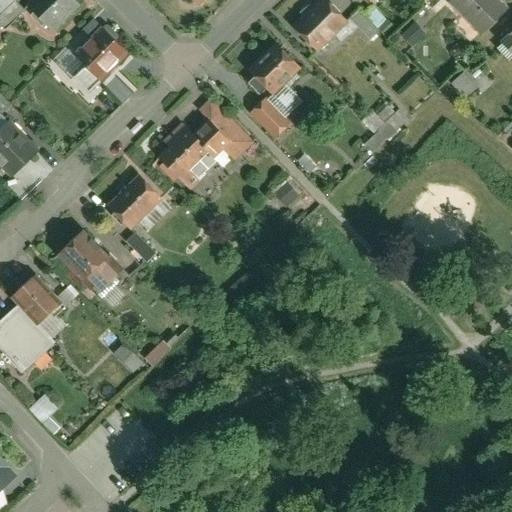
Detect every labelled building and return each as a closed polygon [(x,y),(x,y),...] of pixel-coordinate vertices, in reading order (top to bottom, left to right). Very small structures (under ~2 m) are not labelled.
[(22,9),(12,0),(0,0),(0,24),(3,27),(22,9)] [(78,2),(75,0),(25,0),(24,1),(50,28),(78,2)] [(329,0),(314,0),(291,23),(316,47),(347,17),(329,0)] [(421,0),(430,9),(439,0),(421,0)] [(447,0),(478,32),(507,5),(502,0),(447,0)] [(367,38),(385,20),(372,8),(364,17),(356,9),(347,18),(367,38)] [(103,19),(71,51),(83,64),(72,74),(88,90),(129,51),(113,35),(117,32),(103,19)] [(511,27),(501,38),(511,50),(511,27)] [(276,41),(247,66),(254,74),(248,80),(258,92),(265,86),(269,91),(298,66),(276,41)] [(450,82),(463,96),(475,85),(461,71),(450,82)] [(0,87),(0,119),(6,125),(21,111),(0,87)] [(372,133),(361,144),(370,154),(405,120),(386,100),(362,123),(372,133)] [(12,121),(0,132),(0,160),(14,175),(41,150),(12,121)] [(183,126),(148,161),(181,194),(230,146),(210,125),(196,139),(183,126)] [(137,172),(105,203),(128,227),(160,196),(137,172)] [(81,228),(57,251),(100,296),(116,280),(112,276),(120,269),(81,228)] [(131,232),(123,242),(145,261),(153,251),(131,232)] [(18,303),(0,318),(0,347),(2,350),(22,368),(53,341),(36,321),(49,310),(53,315),(66,304),(38,271),(11,295),(18,303)] [(151,366),(169,348),(160,340),(142,357),(151,366)] [(38,421),(53,409),(43,394),(27,406),(38,421)] [(0,485),(14,473),(5,464),(8,460),(0,452),(0,485)]
